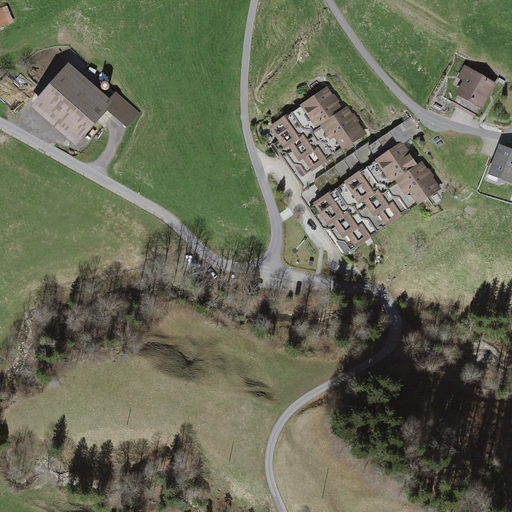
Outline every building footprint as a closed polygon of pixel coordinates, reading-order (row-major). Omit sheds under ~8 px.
[(0,5),(0,31),(17,26),(8,2),(0,5)] [(73,68),(36,108),(84,151),(120,111),(73,68)] [(471,72),(456,99),(479,112),(494,85),(471,72)] [(328,89),(264,133),(299,183),(362,139),(328,89)] [(377,162),(305,210),(337,257),(435,191),(403,144),(419,134),(409,119),(367,147),(377,162)] [(511,154),(499,150),(489,174),(511,183),(511,154)] [(323,189),(329,184),(322,174),(315,179),(323,189)]
